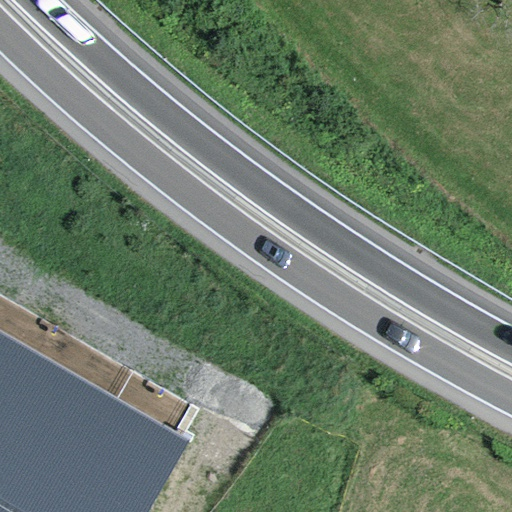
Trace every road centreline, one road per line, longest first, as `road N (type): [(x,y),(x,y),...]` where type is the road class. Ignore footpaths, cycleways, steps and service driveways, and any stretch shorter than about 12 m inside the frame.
road 1 (primary): [(0,27),(155,168),(365,315),(511,399)]
road 2 (primary): [(511,347),(287,209),(33,0)]
